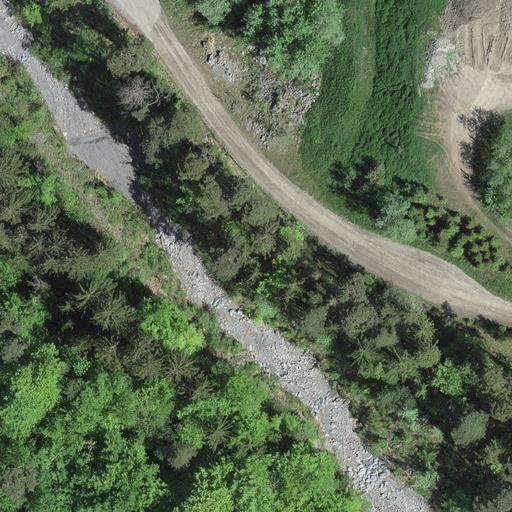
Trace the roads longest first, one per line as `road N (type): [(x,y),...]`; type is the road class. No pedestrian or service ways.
road 1 (track): [(511,306),(428,285),(348,236),(260,152),(169,36),(152,0)]
road 2 (track): [(511,225),(476,190),(471,140),(495,103),(511,96)]
